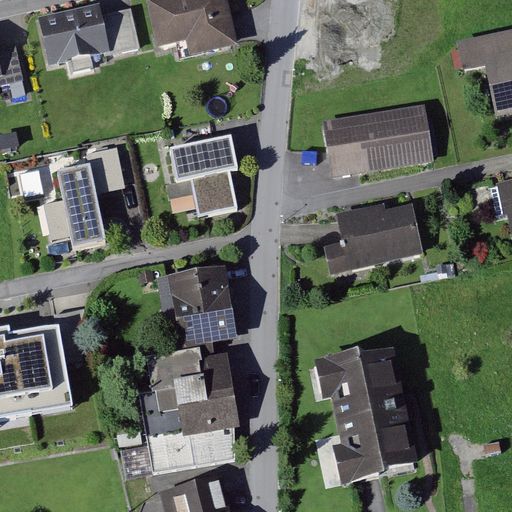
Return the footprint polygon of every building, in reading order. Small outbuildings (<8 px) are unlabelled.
[(230,0),(183,0),(156,4),(164,53),(237,43),(230,0)] [(318,0),(320,56),(371,55),(371,25),(382,25),(381,0),(318,0)] [(112,59),(102,11),(41,24),(51,72),(112,59)] [(511,32),(475,41),(494,120),(511,115),(511,32)] [(10,35),(0,36),(0,85),(18,82),(10,35)] [(418,102),(328,118),(339,175),(428,159),(418,102)] [(243,211),(232,139),(184,146),(194,219),(243,211)] [(158,148),(166,184),(178,182),(169,145),(158,148)] [(134,229),(124,149),(66,156),(76,236),(134,229)] [(76,252),(56,166),(21,174),(26,200),(41,196),(55,257),(76,252)] [(419,203),(339,219),(349,271),(430,254),(419,203)] [(239,344),(225,269),(173,278),(187,353),(239,344)] [(0,419),(74,407),(60,328),(12,337),(11,330),(0,331),(0,419)] [(389,350),(326,363),(350,481),(414,468),(402,412),(389,350)] [(235,459),(228,398),(161,406),(169,467),(235,459)] [(233,511),(226,481),(174,493),(178,511),(233,511)]
